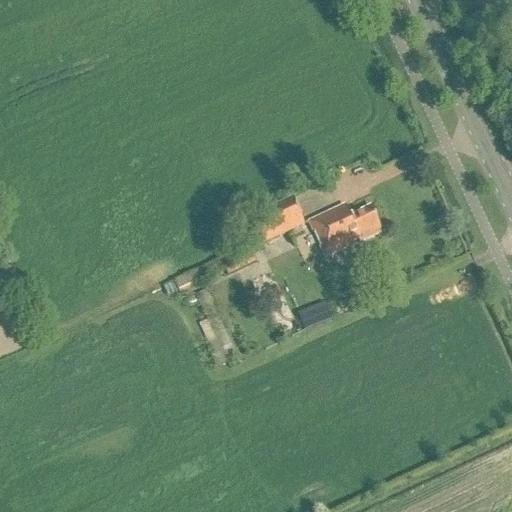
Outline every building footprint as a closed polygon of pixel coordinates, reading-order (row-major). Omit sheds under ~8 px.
[(334,188),(330,177),(316,183),(320,194),(334,188)] [(301,228),(289,205),(288,203),(245,222),(257,249),(274,241),(301,228)] [(307,226),(323,261),(379,235),(368,212),(348,222),(342,210),(307,226)] [(198,284),(250,261),(245,250),(193,272),(198,284)] [(367,256),(357,261),(362,272),(371,267),(367,256)] [(220,337),(232,363),(253,354),(220,280),(210,284),(231,332),(220,337)]
